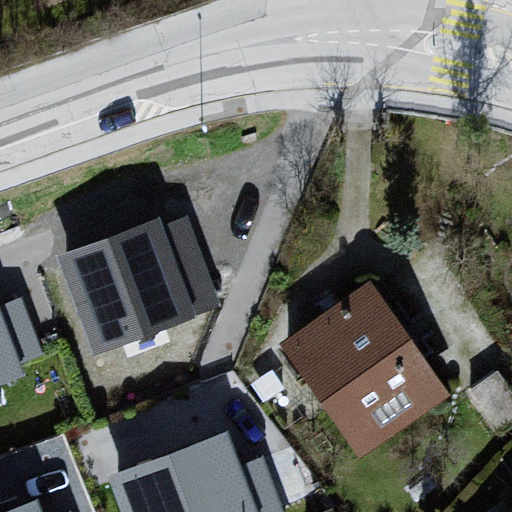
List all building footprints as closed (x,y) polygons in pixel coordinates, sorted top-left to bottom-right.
[(93,340),(220,293),(184,195),(57,241),(93,340)] [(376,282),(285,343),(360,452),(450,391),(376,282)] [(0,399),(7,398),(0,375),(0,366),(47,353),(27,287),(0,294),(0,399)] [(288,511),(266,442),(240,450),(229,416),(110,452),(128,511),(288,511)] [(0,511),(71,511),(57,472),(0,493),(0,511)]
